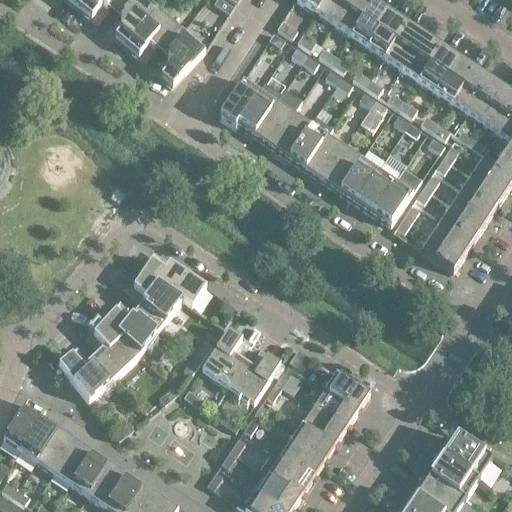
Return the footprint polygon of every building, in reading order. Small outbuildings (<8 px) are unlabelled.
[(79,14),(89,0),(69,0),(67,4),(79,14)] [(116,16),(129,0),(89,0),(79,14),(91,23),(102,10),(106,14),(109,11),(116,16)] [(126,52),(157,16),(137,0),(129,0),(116,16),(123,22),(120,26),(125,29),(114,42),(126,52)] [(242,0),(241,0),(224,0),(237,8),(242,0)] [(299,0),(296,5),(316,19),(328,0),(299,0)] [(333,30),(353,0),(328,0),(316,19),(333,30)] [(350,41),(372,9),(358,0),(353,0),(333,30),(350,41)] [(234,13),(218,2),(213,9),(229,20),(234,13)] [(367,53),(389,21),(372,9),(350,41),(367,53)] [(163,56),(180,36),(157,16),(126,52),(138,62),(149,50),(153,54),(156,50),(163,56)] [(384,64),(406,32),(389,21),(367,53),(384,64)] [(297,37),(282,27),(277,35),(292,45),(297,37)] [(401,75),(423,43),(406,32),(384,64),(401,75)] [(172,93),(204,58),(180,36),(163,56),(170,62),(167,65),(171,69),(160,82),(172,93)] [(285,47),(273,39),(269,46),(280,54),(285,47)] [(315,49),(302,40),(297,48),(310,57),(315,49)] [(418,87),(440,54),(423,43),(401,75),(418,87)] [(302,69),(307,61),(296,54),(291,61),(302,69)] [(435,98),(457,66),(440,54),(418,87),(435,98)] [(336,63),(324,55),(318,62),(331,71),(336,63)] [(313,77),(318,69),(307,61),(302,69),(313,77)] [(349,71),(336,63),(331,71),(344,79),(349,71)] [(453,109),(474,77),(457,66),(435,98),(453,109)] [(336,92),(341,84),(330,76),(325,84),(336,92)] [(370,85),(358,77),(352,85),(365,93),(370,85)] [(468,119),(489,87),(474,77),(453,109),(468,119)] [(347,99),(353,91),(341,84),(336,92),(347,99)] [(383,94),(370,85),(365,93),(378,102),(383,94)] [(237,130),(259,97),(242,86),(218,123),(235,134),(238,130),(237,130)] [(483,129),(504,97),(489,87),(468,119),(483,129)] [(254,141),(276,108),(259,97),(237,130),(238,130),(254,141)] [(498,139),(511,117),(511,102),(504,97),(483,129),(498,139)] [(370,114),(375,106),(364,99),(359,107),(370,114)] [(404,108),(392,100),(386,107),(399,116),(404,108)] [(381,122),(387,114),(375,106),(370,114),(381,122)] [(271,153),(293,120),(276,108),(254,141),(271,153)] [(417,116),(404,108),(399,116),(412,124),(417,116)] [(511,117),(498,139),(511,149),(511,148),(511,117)] [(288,164),(310,131),(293,120),(271,153),(288,164)] [(404,137),(409,129),(398,121),(393,129),(404,137)] [(438,130),(426,122),(421,130),(433,138),(438,130)] [(415,144),(421,137),(409,129),(404,137),(415,144)] [(450,138),(438,130),(433,138),(445,146),(450,138)] [(305,175),(327,142),(310,131),(288,164),(305,175)] [(468,152),(473,144),(462,136),(457,144),(468,152)] [(322,186),(344,154),(327,142),(305,175),(322,186)] [(444,152),(432,144),(427,152),(439,160),(444,152)] [(479,159),(485,151),(473,144),(468,152),(479,159)] [(511,188),(511,148),(511,149),(499,168),(494,175),(494,176),(511,188)] [(443,180),(459,157),(451,152),(435,175),(443,180)] [(339,198),(361,165),(344,154),(322,186),(339,198)] [(499,168),(488,160),(483,167),(494,175),(499,168)] [(356,209),(378,176),(361,165),(339,198),(356,209)] [(511,189),(511,188),(494,176),(494,175),(483,167),(481,166),(471,182),(503,204),(511,189)] [(373,220),(395,188),(378,176),(356,209),(373,220)] [(423,210),(439,187),(431,182),(415,205),(423,210)] [(503,204),(471,182),(461,197),(493,218),(503,204)] [(391,232),(412,199),(395,188),(373,220),(391,232)] [(493,218),(461,197),(451,212),(483,233),(493,218)] [(403,240),(419,217),(411,212),(395,235),(403,240)] [(483,233),(451,212),(441,227),(473,248),(483,233)] [(473,248),(441,227),(431,242),(463,263),(473,248)] [(463,263),(431,242),(420,258),(453,279),(463,263)] [(205,293),(176,274),(173,278),(167,274),(170,270),(169,269),(164,276),(151,267),(142,280),(182,307),(192,314),(205,293)] [(182,307),(142,280),(133,293),(146,303),(142,308),(146,311),(140,318),(161,334),(182,307)] [(230,321),(235,314),(227,309),(222,316),(230,321)] [(140,361),(161,334),(140,318),(135,325),(131,322),(128,327),(115,316),(104,328),(140,361)] [(140,361),(104,328),(93,340),(104,352),(100,356),(103,359),(96,365),(114,385),(140,361)] [(211,350),(222,335),(215,330),(204,345),(211,350)] [(235,367),(237,363),(232,360),(241,346),(228,337),(202,376),(228,394),(242,372),(235,367)] [(295,373),(304,359),(298,355),(289,368),(295,373)] [(114,385),(96,365),(90,371),(87,368),(82,372),(71,360),(58,371),(88,409),(114,385)] [(191,382),(202,366),(194,361),(184,377),(191,382)] [(254,411),(280,372),(266,363),(257,376),(252,373),(250,377),(242,372),(228,394),(254,411)] [(281,394),(290,381),(283,377),(275,390),(281,394)] [(284,394),(295,400),(303,385),(292,378),(284,394)] [(369,402),(353,392),(336,380),(324,397),(358,421),(359,420),(358,420),(369,402)] [(273,407),(281,394),(275,390),(266,403),(273,407)] [(164,411),(179,399),(173,392),(159,404),(164,411)] [(204,407),(188,396),(183,404),(199,414),(204,407)] [(358,421),(324,397),(313,414),(347,438),(347,437),(346,437),(357,420),(358,421)] [(19,457),(41,424),(42,425),(45,421),(27,409),(19,422),(15,428),(3,446),(19,457)] [(259,428),(267,415),(261,411),(252,424),(259,428)] [(347,438),(313,414),(301,431),(336,455),(336,454),(335,454),(346,437),(347,438)] [(240,431),(224,420),(219,428),(235,438),(240,431)] [(36,468),(58,435),(42,425),(41,424),(19,457),(36,468)] [(250,441),(259,428),(252,424),(243,437),(250,441)] [(119,447),(133,435),(128,429),(113,440),(119,447)] [(336,455),(301,431),(290,449),(325,472),(325,471),(324,471),(334,454),(336,455)] [(53,479),(75,447),(58,435),(36,468),(53,479)] [(492,467),(487,464),(489,461),(477,453),(475,456),(456,443),(450,453),(447,450),(439,462),(442,464),(478,488),(492,467)] [(236,462),(245,449),(238,444),(230,457),(236,462)] [(70,491),(92,458),(75,447),(53,479),(70,491)] [(325,472),(290,449),(279,466),(313,489),(313,488),(312,488),(323,471),(324,472),(325,472)] [(228,475),(236,462),(230,457),(221,470),(228,475)] [(87,502),(109,469),(92,458),(70,491),(87,502)] [(478,488),(442,464),(439,462),(431,474),(435,476),(429,484),(465,508),(478,488)] [(313,489),(279,466),(267,482),(302,505),(301,504),(312,488),(313,489)] [(102,511),(105,511),(126,481),(109,469),(87,502),(102,511)] [(213,496),(222,483),(216,478),(206,492),(213,496)] [(129,511),(143,492),(126,481),(105,511),(129,511)] [(302,505),(267,482),(256,499),(275,511),(295,511),(301,505),(302,506),(302,505)] [(461,511),(465,508),(429,484),(423,493),(420,491),(412,502),(416,504),(427,511),(461,511)] [(13,504),(18,496),(6,489),(1,496),(13,504)] [(154,511),(160,503),(143,492),(129,511),(154,511)] [(24,511),(29,504),(18,496),(13,504),(24,511)] [(275,511),(256,499),(247,511),(275,511)] [(9,511),(11,510),(0,502),(0,511),(9,511)] [(427,511),(416,504),(412,502),(405,511),(427,511)] [(172,511),(160,503),(154,511),(172,511)]
